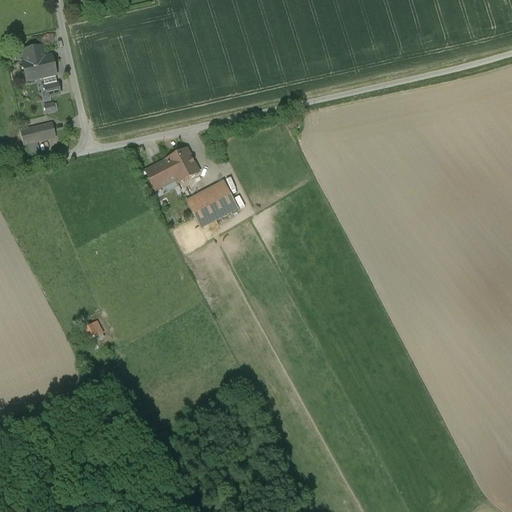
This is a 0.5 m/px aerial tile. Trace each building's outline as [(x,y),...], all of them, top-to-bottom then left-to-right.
[(40,48),(22,52),(25,63),(22,64),(26,82),(41,78),(55,75),(51,57),(43,59),(40,48)] [(55,75),(41,78),(44,89),(40,90),(42,98),(46,97),(59,94),(55,75)] [(53,105),(44,107),(46,114),(54,112),(53,105)] [(37,129),(20,133),(23,146),(40,142),(37,129)] [(186,150),(164,161),(175,181),(177,185),(199,174),(186,150)] [(165,163),(145,173),(154,191),(175,181),(165,163)] [(223,184),(186,203),(200,229),(236,210),(223,184)] [(96,323),(89,326),(94,337),(101,333),(96,323)] [(112,365),(96,369),(99,383),(115,379),(112,365)]
